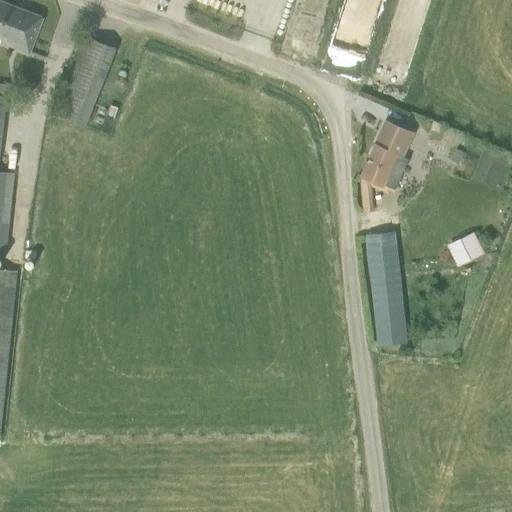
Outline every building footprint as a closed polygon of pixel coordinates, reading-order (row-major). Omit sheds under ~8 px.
[(9,47),(28,55),(42,19),(0,1),(0,40),(10,44),(9,47)] [(87,37),(80,56),(78,55),(55,115),(86,127),(109,67),(107,66),(114,47),(87,37)] [(371,179),(396,189),(409,159),(404,157),(415,133),(399,126),(399,127),(385,121),(361,175),(371,179)] [(456,149),(451,160),(458,163),(463,152),(456,149)] [(0,255),(4,256),(12,191),(14,173),(0,171),(0,255)] [(371,179),(361,175),(364,211),(374,210),(371,179)] [(385,225),(365,220),(372,285),(400,282),(395,235),(399,235),(398,215),(390,216),(391,226),(385,225)] [(474,232),(450,244),(461,264),(484,253),(474,232)] [(0,426),(16,272),(0,269),(0,426)]
